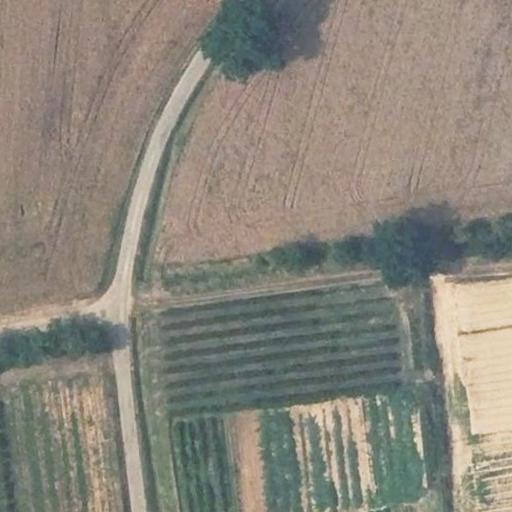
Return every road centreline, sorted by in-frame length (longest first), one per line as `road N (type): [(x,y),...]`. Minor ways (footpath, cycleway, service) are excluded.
road 1 (unclassified): [(142,511),(118,313),(146,160),(207,50),(246,0)]
road 2 (track): [(0,337),(387,268),(511,264)]
